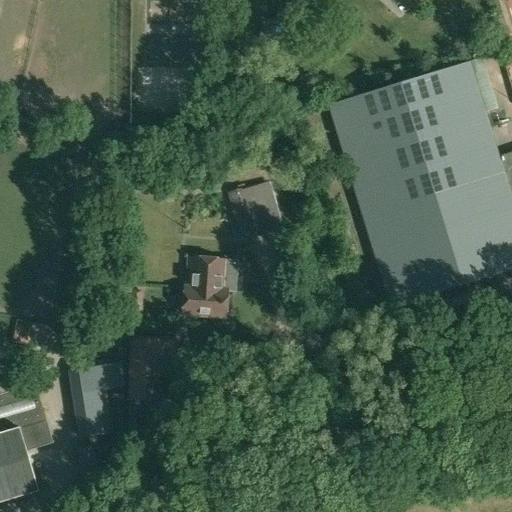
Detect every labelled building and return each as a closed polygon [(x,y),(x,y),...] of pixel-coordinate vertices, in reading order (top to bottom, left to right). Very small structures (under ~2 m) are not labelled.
[(158,6),(158,26),(196,27),(196,6),(158,6)] [(192,39),(192,30),(156,30),(156,39),(192,39)] [(181,66),(181,44),(158,44),(159,67),(181,66)] [(511,152),(499,157),(485,112),(498,108),(486,70),(473,73),(469,61),(329,105),(392,307),(511,270),(511,152)] [(227,193),(240,238),(283,224),(278,206),(270,181),(248,188),(247,187),(227,193)] [(237,261),(189,258),(186,288),(235,292),(237,261)] [(227,291),(185,288),(183,314),(225,317),(227,291)] [(145,320),(146,302),(126,302),(125,319),(145,320)] [(128,329),(128,389),(156,389),(156,329),(128,329)] [(26,452),(53,444),(35,384),(0,394),(0,502),(38,492),(26,452)] [(90,445),(74,449),(87,496),(103,491),(90,445)]
